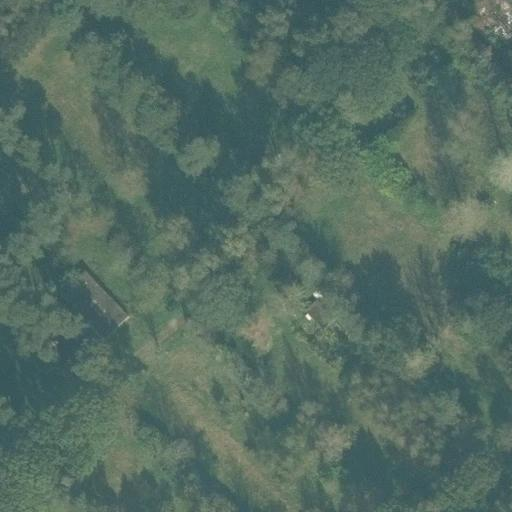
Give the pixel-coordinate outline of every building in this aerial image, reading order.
[(215,0),(215,2),(234,12),(240,0),(215,0)] [(87,308),(78,316),(95,334),(120,311),(103,293),(94,301),(90,296),(98,288),(85,274),(60,297),(74,312),(82,304),(87,308)] [(342,321),(335,326),(342,333),(348,328),(342,321)] [(352,330),(346,336),(351,341),(357,335),(352,330)] [(220,360),(213,368),(219,374),(227,367),(220,360)]
